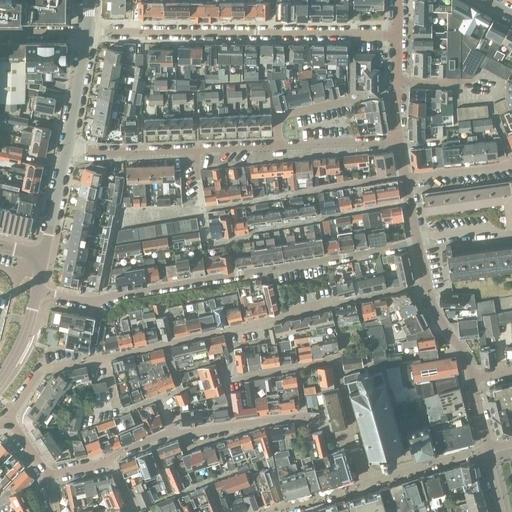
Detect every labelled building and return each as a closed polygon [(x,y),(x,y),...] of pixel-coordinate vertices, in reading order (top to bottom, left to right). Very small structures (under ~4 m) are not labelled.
[(22,21),(69,21),(69,0),(0,0),(0,22),(22,23),(22,21)] [(110,0),(111,13),(124,13),(125,12),(130,12),(130,1),(125,1),(124,0),(110,0)] [(138,19),(152,19),(151,0),(144,0),(145,2),(138,2),(138,19)] [(151,0),(152,19),(164,19),(164,3),(164,0),(151,0)] [(164,19),(177,19),(176,0),(168,0),(169,3),(164,3),(164,19)] [(176,0),(177,19),(190,19),(190,3),(181,3),(181,0),(176,0)] [(212,0),(212,3),(202,3),(202,11),(206,12),(206,21),(215,21),(215,19),(219,19),(219,0),(212,0)] [(219,0),(219,19),(232,19),(232,3),(231,0),(219,0)] [(236,0),(231,0),(232,3),(232,19),(245,19),(245,3),(236,3),(236,0)] [(257,0),(257,3),(257,19),(270,19),(270,3),(262,3),(262,0),(257,0)] [(275,0),(275,21),(281,21),(294,21),(294,0),(275,0)] [(301,0),(301,2),(296,2),(296,21),(308,21),(308,0),(301,0)] [(310,0),(310,21),(322,21),(322,0),(321,0),(320,0),(310,0)] [(322,0),(322,21),(334,21),(334,6),(328,6),(328,2),(324,2),(324,0),(322,0)] [(348,0),(341,0),(342,5),(336,5),(336,21),(348,21),(348,0)] [(371,0),(354,0),(354,9),(371,10),(371,0)] [(371,0),(371,10),(382,10),(384,8),(383,0),(371,0)] [(445,13),(445,12),(445,6),(432,6),(432,0),(415,0),(415,12),(439,13),(445,13)] [(491,19),(470,8),(455,0),(451,0),(451,12),(447,12),(447,19),(446,77),(472,78),(478,66),(484,55),(480,52),(474,49),(479,41),(480,38),(491,19)] [(193,21),(206,21),(206,12),(202,11),(202,3),(190,3),(190,19),(193,19),(193,21)] [(257,3),(245,3),(245,19),(257,19),(257,3)] [(447,19),(447,12),(445,12),(445,13),(439,13),(415,12),(415,24),(432,24),(432,18),(447,19)] [(480,52),(493,58),(497,51),(501,42),(509,29),(493,20),(488,30),(485,35),(495,41),(494,43),(492,42),(488,50),(483,47),(486,41),(480,38),(479,41),(474,49),(480,52)] [(414,38),(447,39),(447,34),(447,30),(446,30),(444,31),(443,32),(435,32),(433,30),(432,30),(432,26),(415,26),(414,38)] [(511,30),(509,29),(501,42),(511,48),(511,49),(509,55),(511,57),(511,30)] [(446,44),(447,39),(414,38),(414,50),(433,50),(433,44),(440,44),(443,44),(446,44)] [(0,103),(4,104),(10,104),(15,104),(20,104),(24,104),(24,102),(24,95),(24,89),(24,88),(25,86),(25,80),(26,43),(11,43),(0,43),(0,103)] [(25,86),(24,88),(29,88),(29,81),(41,81),(41,80),(41,77),(41,71),(46,71),(46,76),(51,76),(51,69),(54,69),(65,69),(65,67),(65,51),(66,44),(26,43),(25,80),(25,86)] [(217,46),(206,46),(206,64),(217,64),(217,46)] [(220,64),(231,64),(231,46),(219,46),(219,66),(220,66),(220,64)] [(231,46),(231,64),(240,64),(240,66),(243,66),(243,46),(231,46)] [(244,46),(244,64),(244,66),(257,66),(257,46),(244,46)] [(258,61),(258,73),(263,73),(263,62),(266,62),(266,69),(271,69),(272,69),(272,66),(272,64),(273,46),(261,46),(261,61),(258,61)] [(272,64),(284,64),(284,46),(273,46),(272,64)] [(288,62),(298,62),(299,46),(289,46),(289,48),(287,48),(286,60),(288,60),(288,62)] [(299,46),(298,62),(308,62),(308,60),(310,60),(310,48),(308,48),(308,46),(299,46)] [(325,46),(313,46),(312,64),(322,64),(322,66),(324,66),(325,46)] [(328,65),(337,65),(337,46),(327,46),(326,67),(328,67),(328,65)] [(342,65),(347,65),(348,46),(337,46),(337,65),(337,76),(342,76),(342,65)] [(190,79),(190,73),(191,49),(179,49),(178,64),(183,64),(183,79),(190,79)] [(202,49),(191,49),(190,73),(193,73),(193,70),(195,70),(196,64),(202,64),(202,49)] [(107,50),(104,62),(120,65),(122,53),(107,50)] [(149,50),(149,66),(150,66),(150,67),(155,67),(155,72),(161,72),(161,51),(149,50)] [(161,51),(161,72),(167,72),(167,67),(171,67),(171,66),(173,66),(173,51),(161,51)] [(438,77),(446,77),(446,51),(442,51),(441,51),(441,64),(438,64),(438,65),(438,69),(438,77)] [(493,58),(492,60),(495,61),(497,62),(498,59),(501,61),(505,54),(497,51),(493,58)] [(414,52),(414,64),(437,65),(437,63),(439,63),(439,60),(430,60),(430,52),(414,52)] [(364,94),(364,96),(378,96),(378,70),(375,70),(376,56),(352,55),(351,94),(364,94)] [(478,66),(483,69),(489,58),(484,55),(478,66)] [(489,58),(483,69),(489,72),(495,61),(492,60),(489,58)] [(495,61),(489,72),(494,75),(500,64),(497,62),(495,61)] [(104,62),(102,74),(118,77),(120,65),(104,62)] [(430,69),(438,69),(438,65),(437,65),(414,64),(414,76),(430,77),(430,69)] [(500,64),(494,75),(499,77),(505,67),(500,64)] [(286,76),(286,69),(286,66),(281,66),(281,73),(275,73),(275,69),(272,69),(271,69),(271,72),(272,80),(274,80),(283,80),(286,79),(286,76)] [(505,67),(499,77),(505,80),(510,70),(505,67)] [(136,68),(134,80),(141,81),(143,69),(136,68)] [(161,90),(175,90),(175,80),(167,79),(167,72),(161,72),(161,90)] [(259,80),(258,73),(244,74),(244,81),(259,80)] [(102,74),(100,86),(116,88),(117,81),(124,82),(125,78),(118,77),(102,74)] [(333,86),(332,78),(331,78),(324,80),(329,99),(340,96),(344,95),(345,83),(333,86)] [(301,105),(297,89),(291,91),(288,79),(286,79),(283,80),(289,108),(301,105)] [(302,88),(297,89),(301,105),(313,102),(307,79),(300,80),(302,88)] [(134,80),(132,91),(142,92),(143,89),(144,86),(144,81),(141,81),(134,80)] [(175,90),(190,90),(190,80),(175,80),(175,90)] [(190,80),(190,90),(196,90),(204,90),(204,80),(190,80)] [(269,80),(272,93),(276,111),(288,108),(284,92),(277,94),(274,80),(271,80),(269,80)] [(322,80),(320,80),(320,82),(311,84),(315,102),(326,99),(322,80)] [(100,86),(98,97),(114,100),(121,102),(122,96),(115,94),(116,88),(100,86)] [(24,89),(24,95),(31,96),(32,89),(29,88),(24,88),(24,89)] [(409,90),(408,102),(425,103),(426,91),(409,90)] [(132,91),(130,102),(136,104),(141,104),(143,93),(142,92),(132,91)] [(441,92),(442,104),(451,104),(451,93),(441,92)] [(196,101),(204,101),(204,93),(196,93),(196,101)] [(33,96),(31,108),(32,110),(35,110),(39,111),(42,114),(52,116),(56,114),(56,110),(54,107),(55,100),(37,97),(35,97),(33,96)] [(98,97),(96,109),(111,112),(114,100),(98,97)] [(354,109),(355,114),(385,110),(383,98),(366,102),(367,107),(364,107),(364,108),(354,109)] [(504,113),(510,110),(505,99),(499,102),(504,113)] [(130,102),(125,102),(123,114),(134,116),(136,104),(130,102)] [(436,104),(425,103),(408,102),(408,114),(424,115),(424,109),(435,110),(436,104)] [(498,115),(504,113),(499,102),(494,104),(498,115)] [(4,108),(4,113),(19,116),(20,111),(21,111),(20,104),(15,104),(10,104),(4,104),(4,108)] [(440,104),(441,117),(453,116),(452,104),(451,104),(442,104),(440,104)] [(247,106),(247,117),(248,130),(259,130),(259,116),(251,116),(251,106),(247,106)] [(96,109),(94,121),(118,125),(120,126),(121,126),(125,127),(125,126),(124,122),(126,122),(127,117),(120,116),(119,120),(117,119),(110,118),(111,112),(96,109)] [(374,118),(375,122),(386,121),(385,110),(355,114),(356,119),(365,118),(366,122),(371,121),(370,118),(374,118)] [(0,123),(5,125),(5,123),(27,127),(28,119),(6,114),(6,115),(0,113),(0,123)] [(213,132),(212,118),(212,113),(206,113),(206,118),(200,119),(200,132),(213,132)] [(271,116),(263,116),(259,116),(259,130),(271,129),(271,116)] [(235,117),(224,118),(224,131),(236,131),(235,117)] [(247,117),(235,117),(236,131),(248,130),(247,117)] [(407,117),(408,130),(430,129),(430,127),(428,127),(428,124),(433,124),(433,117),(407,117)] [(224,118),(212,118),(213,132),(224,131),(224,118)] [(180,119),(168,120),(169,134),(180,133),(180,119)] [(192,119),(180,119),(180,133),(193,133),(192,119)] [(491,119),(481,120),(483,130),(492,129),(491,119)] [(157,134),(156,120),(144,121),(145,135),(157,134)] [(168,120),(156,120),(157,134),(169,134),(168,120)] [(483,130),(481,120),(472,120),(473,131),(483,130)] [(118,125),(94,121),(91,133),(107,136),(108,129),(119,131),(121,131),(121,126),(120,126),(118,125)] [(386,121),(375,122),(373,123),(373,128),(367,129),(366,124),(357,125),(358,136),(368,135),(388,132),(386,121)] [(458,122),(459,132),(470,131),(470,121),(458,122)] [(125,127),(121,126),(121,131),(122,135),(125,134),(137,134),(137,128),(125,128),(125,127)] [(22,131),(21,138),(47,143),(49,130),(35,127),(33,133),(22,131)] [(430,129),(408,130),(408,142),(424,141),(424,134),(436,133),(436,129),(430,129)] [(477,135),(471,136),(472,144),(473,160),(485,158),(484,142),(478,143),(477,135)] [(468,144),(460,145),(461,161),(473,160),(472,144),(471,136),(467,136),(468,144)] [(493,142),(484,142),(485,158),(497,157),(505,156),(499,137),(493,137),(493,142)] [(47,143),(21,138),(20,143),(31,145),(29,153),(44,155),(47,143)] [(461,161),(460,145),(441,146),(441,147),(435,148),(437,167),(443,167),(443,162),(461,161)] [(0,152),(20,157),(21,156),(22,149),(10,147),(3,146),(2,153),(0,152)] [(409,161),(411,173),(431,171),(430,162),(431,162),(429,149),(408,151),(409,152),(409,153),(410,155),(409,161)] [(20,157),(0,152),(0,159),(19,163),(20,157)] [(368,165),(368,168),(376,166),(377,175),(394,172),(391,153),(375,156),(374,154),(367,155),(367,165),(368,165)] [(369,171),(368,168),(368,165),(367,165),(367,155),(355,156),(356,166),(362,166),(363,172),(369,171)] [(356,168),(356,166),(355,156),(342,157),(343,168),(354,167),(354,169),(356,168)] [(337,158),(324,159),(326,174),(340,172),(339,168),(338,168),(337,158)] [(324,159),(311,160),(313,172),(313,175),(317,175),(326,174),(324,159)] [(300,175),(305,174),(306,188),(312,187),(311,176),(310,174),(311,174),(311,173),(313,172),(311,160),(298,162),(299,172),(300,172),(300,175)] [(11,168),(9,173),(39,179),(42,166),(27,163),(26,171),(11,168)] [(290,163),(280,164),(281,176),(286,175),(287,182),(288,182),(290,191),(297,190),(294,174),(291,174),(290,163)] [(84,168),(81,182),(98,185),(99,178),(104,180),(105,174),(107,168),(90,164),(89,169),(84,168)] [(278,193),(275,176),(281,176),(280,164),(270,165),(271,177),(273,194),(278,193)] [(161,166),(162,181),(163,205),(169,205),(169,196),(168,196),(168,181),(174,181),(174,189),(180,189),(180,170),(173,170),(173,165),(161,166)] [(270,165),(260,166),(261,178),(265,177),(271,177),(270,165)] [(144,200),(144,182),(150,181),(149,166),(137,167),(138,182),(139,206),(145,206),(145,200),(144,200)] [(163,205),(162,181),(161,166),(149,166),(150,181),(156,181),(157,196),(156,196),(157,206),(163,205)] [(250,166),(251,179),(255,178),(261,178),(260,166),(250,166)] [(139,206),(138,182),(137,167),(125,167),(126,182),(132,182),(132,197),(132,203),(132,207),(139,206)] [(236,168),(241,199),(253,197),(252,189),(251,186),(250,184),(246,185),(243,167),(236,168)] [(227,186),(229,201),(241,199),(236,168),(229,169),(231,178),(232,180),(233,186),(227,186)] [(213,176),(214,186),(217,203),(229,201),(227,186),(220,187),(219,181),(221,180),(220,178),(219,169),(212,170),(213,176)] [(39,179),(9,173),(8,179),(23,182),(22,189),(37,192),(39,179)] [(105,183),(104,186),(122,190),(123,178),(116,176),(114,184),(109,183),(109,184),(105,183)] [(3,181),(1,189),(19,192),(18,192),(20,185),(3,181)] [(387,201),(399,199),(396,181),(384,183),(387,201)] [(509,184),(434,194),(422,196),(421,193),(422,203),(421,203),(421,205),(422,205),(423,214),(503,203),(507,229),(511,228),(511,181),(509,182),(509,184)] [(81,182),(79,193),(95,197),(98,185),(81,182)] [(372,185),(375,203),(387,201),(384,183),(372,185)] [(372,185),(360,187),(363,205),(375,203),(372,185)] [(112,197),(111,200),(120,202),(122,190),(104,186),(104,187),(102,193),(108,194),(108,196),(112,197)] [(217,203),(214,186),(203,188),(205,205),(217,203)] [(252,189),(253,197),(263,196),(262,187),(252,189)] [(349,197),(351,207),(363,205),(360,187),(356,188),(357,192),(352,193),(352,191),(349,192),(350,197),(349,197)] [(1,189),(0,193),(0,227),(28,233),(28,231),(29,231),(33,215),(33,211),(35,206),(37,196),(19,192),(1,189)] [(349,197),(343,198),(341,190),(336,191),(336,192),(337,199),(339,209),(351,207),(349,197)] [(333,199),(323,201),(322,194),(318,195),(318,202),(320,213),(339,210),(339,209),(337,199),(336,192),(332,193),(333,199)] [(76,206),(77,206),(95,210),(96,204),(100,205),(101,198),(95,197),(79,193),(76,206)] [(124,197),(122,207),(127,207),(131,207),(131,203),(129,203),(130,197),(124,197)] [(110,208),(110,213),(117,215),(120,202),(111,200),(111,201),(109,201),(107,207),(110,208)] [(315,205),(297,207),(299,219),(316,216),(315,205)] [(77,206),(74,218),(91,222),(92,216),(98,218),(99,211),(95,210),(77,206)] [(297,207),(280,210),(282,222),(299,219),(297,207)] [(400,207),(381,211),(383,224),(400,221),(401,223),(403,223),(400,207)] [(246,220),(238,222),(235,208),(230,209),(234,235),(248,233),(247,228),(246,220)] [(280,210),(262,213),(264,225),(282,222),(280,210)] [(361,214),(362,219),(364,227),(383,224),(380,211),(361,214)] [(108,220),(107,225),(115,227),(117,215),(110,213),(109,214),(109,217),(107,217),(106,219),(108,220)] [(245,220),(246,220),(247,228),(264,225),(262,213),(245,216),(245,217),(245,220)] [(219,221),(219,219),(219,216),(212,218),(213,222),(208,223),(211,239),(222,237),(219,221)] [(351,223),(350,221),(349,216),(335,218),(336,226),(351,223)] [(230,217),(219,219),(219,221),(222,237),(233,235),(230,217)] [(74,218),(71,231),(88,234),(91,222),(74,218)] [(196,218),(189,219),(191,231),(197,230),(196,218)] [(330,239),(329,232),(333,231),(331,219),(321,221),(323,233),(324,234),(325,240),(324,240),(327,254),(340,252),(337,238),(330,239)] [(183,220),(177,221),(180,233),(185,232),(183,220)] [(160,223),(154,224),(156,236),(162,235),(160,223)] [(102,234),(101,237),(112,239),(115,227),(107,225),(105,234),(102,233),(102,234)] [(354,235),(357,249),(367,248),(364,228),(361,229),(362,233),(354,235)] [(386,242),(385,234),(384,228),(367,231),(370,245),(376,244),(376,246),(385,245),(385,243),(386,242)] [(126,241),(124,229),(118,230),(116,243),(126,241)] [(69,243),(70,243),(85,246),(88,234),(71,231),(69,243)] [(337,234),(337,238),(340,252),(355,250),(351,231),(337,234)] [(198,232),(183,234),(185,242),(185,245),(191,244),(191,241),(199,239),(198,232)] [(300,241),(303,259),(313,257),(309,232),(305,233),(306,240),(300,241)] [(309,232),(313,257),(324,255),(321,238),(315,239),(313,232),(309,232)] [(397,232),(385,234),(386,242),(399,240),(397,232)] [(185,242),(183,234),(171,236),(172,244),(185,242)] [(289,236),(293,260),(303,259),(300,241),(294,242),(293,235),(289,236)] [(280,244),(283,262),(293,260),(289,236),(285,236),(286,243),(280,244)] [(103,244),(102,250),(110,251),(112,239),(101,237),(100,243),(103,244)] [(166,237),(154,239),(156,250),(168,248),(166,237)] [(269,239),(273,264),(283,262),(280,244),(274,245),(273,238),(269,239)] [(156,250),(154,239),(141,241),(143,252),(156,250)] [(260,248),(263,265),(273,264),(269,239),(264,240),(266,247),(260,248)] [(139,242),(126,244),(128,253),(141,251),(139,242)] [(249,247),(251,256),(253,267),(263,265),(260,248),(254,249),(253,242),(249,242),(249,247)] [(70,243),(67,255),(84,259),(85,252),(94,254),(95,248),(85,246),(70,243)] [(128,253),(126,244),(115,246),(113,256),(128,253)] [(511,248),(451,257),(450,252),(449,245),(445,246),(446,252),(440,253),(441,258),(447,258),(450,279),(511,270),(511,248)] [(101,257),(99,262),(107,264),(110,251),(102,250),(101,253),(99,253),(98,256),(101,257)] [(160,257),(159,252),(156,253),(161,281),(177,278),(175,264),(165,265),(164,259),(165,259),(164,257),(160,257)] [(395,261),(397,270),(410,267),(407,252),(382,257),(383,264),(395,261)] [(67,255),(64,268),(81,271),(83,265),(88,266),(90,261),(84,260),(84,259),(67,255)] [(230,255),(219,257),(219,255),(205,257),(207,272),(221,270),(221,272),(232,270),(230,255)] [(253,267),(251,256),(233,258),(235,270),(253,267)] [(202,257),(188,259),(189,264),(185,264),(187,276),(190,276),(191,278),(205,275),(203,262),(202,257)] [(143,266),(143,267),(146,281),(158,279),(156,264),(155,265),(153,258),(142,260),(143,266)] [(174,260),(175,264),(177,278),(187,276),(185,264),(189,264),(188,259),(188,258),(174,260)] [(377,274),(370,275),(373,291),(386,288),(379,258),(374,259),(377,274)] [(99,262),(97,274),(104,276),(107,264),(99,262)] [(373,291),(370,275),(361,277),(358,263),(353,264),(359,294),(373,291)] [(134,287),(131,269),(124,270),(124,266),(110,268),(107,284),(113,283),(116,284),(117,290),(134,287)] [(143,267),(131,269),(134,287),(146,285),(146,281),(143,267)] [(410,267),(397,270),(399,279),(387,281),(388,288),(414,282),(410,267)] [(81,271),(64,268),(62,281),(73,283),(74,282),(79,284),(81,271)] [(342,271),(327,274),(330,286),(335,285),(339,299),(355,295),(352,279),(344,281),(342,271)] [(104,276),(97,274),(96,275),(87,273),(86,279),(96,281),(95,289),(102,290),(104,276)] [(262,285),(268,315),(279,313),(272,284),(262,285)] [(237,288),(239,297),(245,296),(246,295),(245,289),(244,287),(244,286),(237,288)] [(391,296),(384,297),(388,312),(390,311),(395,310),(397,309),(399,308),(411,302),(407,293),(391,296)] [(474,304),(474,303),(473,294),(461,293),(461,294),(439,293),(439,302),(441,306),(461,307),(462,301),(468,301),(468,304),(470,304),(470,309),(475,309),(474,304)] [(224,304),(224,306),(228,324),(242,321),(239,306),(229,308),(228,303),(233,302),(233,300),(237,299),(236,294),(222,297),(224,304)] [(245,296),(239,297),(242,307),(248,305),(245,296)] [(384,297),(372,300),(376,316),(377,321),(380,320),(389,318),(388,314),(388,312),(384,297)] [(209,300),(211,312),(215,327),(228,324),(224,306),(215,308),(213,299),(209,300)] [(372,300),(360,303),(363,319),(376,316),(372,300)] [(481,316),(483,316),(495,314),(493,300),(474,303),(474,304),(477,320),(481,320),(481,316)] [(263,302),(253,304),(256,318),(267,315),(264,305),(264,306),(263,302)] [(411,302),(399,308),(403,318),(405,317),(418,311),(413,302),(411,302)] [(155,312),(155,313),(161,311),(159,303),(153,305),(155,312)] [(334,308),(338,325),(345,324),(346,330),(354,329),(353,323),(359,322),(354,303),(334,308)] [(256,318),(253,304),(248,305),(242,307),(241,307),(244,321),(256,318)] [(168,308),(170,317),(179,315),(179,312),(182,311),(181,305),(168,308)] [(406,324),(402,327),(405,334),(406,341),(433,337),(428,327),(429,327),(420,310),(418,311),(405,317),(403,318),(406,324)] [(131,325),(142,322),(141,319),(143,319),(141,311),(128,313),(131,325)] [(319,314),(312,316),(315,328),(317,335),(321,335),(326,333),(324,326),(334,323),(331,311),(319,314)] [(390,311),(388,312),(388,314),(389,318),(390,318),(390,321),(391,322),(396,320),(395,319),(393,311),(390,312),(390,311)] [(497,324),(510,322),(511,321),(511,311),(495,314),(497,324)] [(142,322),(144,329),(147,343),(158,340),(155,327),(147,329),(145,320),(156,318),(155,313),(155,312),(143,314),(143,319),(141,319),(142,322)] [(211,312),(198,315),(202,330),(215,327),(211,312)] [(69,326),(68,333),(79,335),(81,328),(92,330),(94,319),(62,313),(60,324),(69,326)] [(499,335),(497,324),(495,314),(483,316),(486,337),(499,335)] [(160,328),(163,339),(172,337),(167,315),(156,318),(159,328),(160,328)] [(198,315),(185,318),(189,333),(202,330),(198,315)] [(296,319),(293,320),(296,332),(299,332),(311,329),(315,328),(312,316),(308,317),(296,319)] [(189,333),(185,318),(172,321),(175,336),(189,333)] [(389,318),(380,320),(381,325),(382,329),(392,326),(391,322),(390,321),(390,318),(389,318)] [(459,339),(478,337),(478,333),(476,318),(474,318),(474,321),(457,322),(459,339)] [(123,334),(116,335),(120,349),(133,346),(127,320),(120,321),(123,334)] [(274,329),(268,330),(272,344),(276,343),(278,342),(277,337),(288,334),(296,332),(293,320),(285,322),(274,325),(274,329)] [(377,321),(359,324),(360,329),(364,353),(372,352),(385,350),(387,350),(384,337),(382,329),(381,325),(380,320),(377,321)] [(147,343),(144,329),(139,330),(138,326),(132,328),(136,346),(147,343)] [(79,335),(68,333),(66,345),(88,349),(90,342),(92,330),(81,328),(79,335)] [(116,335),(104,338),(106,328),(99,330),(99,331),(97,343),(105,345),(106,352),(120,349),(116,335)] [(99,331),(92,330),(90,342),(97,343),(99,331)] [(478,333),(478,337),(481,365),(496,364),(494,349),(485,350),(483,332),(478,333)] [(332,333),(321,335),(322,345),(324,354),(338,352),(336,343),(335,337),(333,337),(332,333)] [(223,335),(209,338),(212,353),(220,351),(221,356),(227,354),(223,335)] [(317,335),(309,337),(309,342),(310,347),(311,348),(312,360),(315,360),(322,359),(321,355),(324,354),(322,345),(321,335),(317,335)] [(309,337),(294,339),(295,347),(297,347),(297,344),(309,342),(309,337)] [(406,341),(402,342),(403,348),(417,346),(418,352),(418,353),(436,350),(436,347),(438,347),(437,340),(434,340),(434,337),(433,337),(406,341)] [(209,338),(187,343),(190,355),(206,351),(207,354),(212,353),(209,338)] [(278,342),(276,343),(277,345),(280,365),(282,365),(293,363),(297,362),(295,351),(286,352),(286,354),(284,355),(284,353),(283,349),(290,348),(289,340),(282,341),(278,342)] [(190,355),(187,343),(170,347),(172,359),(190,355)] [(266,343),(259,344),(262,368),(271,366),(280,365),(277,345),(272,346),(273,351),(269,352),(267,352),(266,343)] [(247,356),(246,356),(249,370),(262,368),(259,344),(253,345),(255,355),(247,356)] [(306,347),(298,349),(300,362),(308,361),(312,360),(311,348),(310,347),(306,347)] [(241,348),(234,349),(237,371),(249,370),(246,356),(246,352),(242,352),(241,348)] [(140,374),(147,371),(152,369),(151,368),(159,366),(166,364),(162,349),(148,353),(150,360),(137,363),(140,374)] [(385,350),(372,352),(374,365),(385,364),(385,368),(402,366),(401,353),(386,355),(385,350)] [(436,350),(418,353),(419,360),(437,357),(436,350)] [(364,353),(341,356),(343,370),(362,367),(362,361),(367,360),(366,353),(364,353)] [(126,385),(138,382),(139,381),(137,376),(137,371),(133,357),(122,359),(127,379),(125,380),(126,385)] [(411,361),(403,361),(403,366),(407,388),(415,386),(415,385),(420,384),(421,386),(420,387),(422,398),(423,398),(424,397),(451,389),(448,376),(458,374),(455,357),(438,360),(437,357),(419,360),(411,361)] [(121,381),(125,380),(127,379),(122,359),(111,362),(116,383),(118,388),(123,387),(121,381)] [(193,362),(195,367),(210,364),(209,359),(193,362)] [(199,375),(200,379),(217,374),(215,365),(192,371),(194,376),(199,375)] [(320,386),(322,392),(334,389),(333,383),(335,383),(332,365),(316,368),(320,386)] [(163,376),(159,366),(151,368),(152,369),(161,392),(174,387),(168,374),(163,376)] [(53,376),(48,383),(61,392),(62,392),(67,386),(68,387),(74,379),(81,377),(82,382),(89,381),(88,376),(86,367),(61,373),(60,375),(59,374),(56,378),(53,376)] [(152,369),(147,371),(148,374),(145,375),(146,378),(139,381),(140,385),(139,385),(145,398),(161,392),(152,369)] [(354,373),(343,376),(344,383),(347,383),(368,457),(367,457),(368,460),(369,459),(369,458),(377,456),(378,457),(379,456),(381,462),(395,458),(393,452),(394,452),(394,451),(404,448),(400,437),(381,372),(372,375),(371,374),(370,375),(367,373),(367,371),(365,372),(365,373),(360,374),(359,373),(358,373),(358,372),(354,373)] [(202,386),(203,388),(220,383),(217,374),(200,379),(202,386)] [(275,377),(276,390),(296,387),(295,375),(275,377)] [(270,378),(263,379),(264,389),(272,388),(270,378)] [(263,379),(252,380),(253,386),(259,385),(260,390),(264,389),(263,379)] [(253,386),(252,380),(243,382),(244,389),(230,391),(234,420),(257,416),(254,399),(253,386)] [(108,389),(106,381),(94,384),(96,391),(108,389)] [(126,385),(128,392),(132,403),(144,399),(138,382),(126,385)] [(511,384),(511,382),(488,388),(485,393),(491,414),(496,436),(511,432),(511,386),(511,385),(511,384)] [(48,383),(41,393),(54,402),(57,404),(63,396),(64,394),(62,392),(61,392),(48,383)] [(221,399),(222,404),(226,404),(220,383),(203,388),(203,390),(207,403),(221,399)] [(276,390),(278,400),(279,413),(298,411),(299,409),(296,387),(276,390)] [(451,389),(424,397),(428,415),(427,416),(437,453),(443,451),(442,450),(473,442),(464,406),(459,387),(451,389)] [(338,388),(334,389),(322,392),(320,392),(329,431),(347,426),(338,388)] [(187,399),(185,391),(174,396),(179,406),(189,402),(187,399)] [(132,403),(128,392),(118,395),(122,407),(132,403)] [(320,392),(315,393),(315,394),(306,396),(308,408),(318,406),(318,405),(317,400),(316,397),(320,396),(320,392)] [(41,393),(35,403),(48,412),(53,415),(57,418),(60,413),(52,408),(54,404),(53,403),(54,402),(41,393)] [(266,397),(254,399),(257,416),(268,415),(266,401),(266,397)] [(278,400),(266,401),(268,415),(279,413),(278,400)] [(23,418),(23,421),(23,424),(28,431),(33,428),(38,428),(38,427),(47,427),(47,424),(53,415),(48,412),(35,403),(32,407),(29,406),(26,411),(25,413),(24,416),(23,418)] [(148,407),(152,414),(142,418),(144,424),(143,424),(148,434),(162,429),(156,413),(157,412),(154,404),(148,407)] [(226,404),(222,404),(212,406),(211,407),(213,422),(229,420),(226,404)] [(72,407),(70,415),(75,416),(75,417),(81,418),(84,406),(78,405),(77,408),(72,407)] [(180,411),(182,426),(203,424),(203,423),(210,422),(207,408),(202,409),(180,411)] [(75,416),(70,415),(68,423),(74,424),(73,427),(79,429),(81,418),(75,417),(75,416)] [(142,422),(134,425),(130,416),(126,418),(135,440),(148,434),(142,422)] [(135,440),(126,418),(121,420),(125,430),(118,432),(123,445),(135,440)] [(113,420),(103,424),(105,429),(115,425),(113,420)] [(291,424),(280,427),(284,450),(296,447),(295,443),(291,444),(289,438),(294,437),(291,424)] [(284,450),(280,427),(268,429),(270,437),(271,437),(272,441),(278,440),(280,450),(284,450)] [(407,435),(400,437),(404,448),(410,446),(414,460),(436,454),(436,453),(428,427),(419,430),(406,434),(407,435)] [(33,428),(28,431),(41,451),(48,446),(55,442),(48,431),(43,435),(38,428),(33,428)] [(81,432),(83,438),(96,432),(95,428),(88,431),(88,429),(81,432)] [(260,430),(249,434),(252,444),(256,442),(267,439),(264,429),(260,430)] [(112,432),(107,434),(113,449),(120,446),(117,438),(115,439),(114,434),(113,435),(112,432)] [(306,443),(310,456),(311,456),(312,460),(322,456),(327,455),(327,454),(321,432),(312,435),(313,441),(306,443)] [(99,439),(103,450),(104,453),(113,449),(107,434),(106,433),(98,437),(99,439)] [(240,437),(239,437),(244,452),(253,449),(255,453),(259,451),(256,442),(252,444),(249,434),(242,436),(240,437)] [(239,437),(227,441),(232,458),(234,458),(233,456),(244,452),(239,437)] [(103,450),(99,439),(86,444),(90,455),(103,450)] [(81,441),(72,441),(76,458),(87,456),(85,450),(81,441)] [(158,448),(157,450),(167,474),(171,472),(176,470),(175,468),(170,459),(174,458),(172,454),(181,450),(177,441),(158,448)] [(227,441),(214,445),(219,463),(226,461),(229,470),(235,468),(232,458),(227,441)] [(272,455),(268,441),(266,442),(267,444),(261,445),(265,458),(272,455)] [(48,446),(41,451),(48,461),(61,452),(55,442),(48,446)] [(1,443),(0,444),(0,466),(12,478),(23,466),(10,453),(11,453),(1,443)] [(214,445),(201,449),(207,467),(219,463),(214,445)] [(183,455),(182,455),(184,461),(185,466),(187,473),(194,471),(201,469),(207,467),(201,449),(196,451),(192,452),(190,453),(183,455)] [(250,459),(252,463),(265,457),(262,450),(255,453),(256,456),(250,459)] [(310,492),(304,471),(297,473),(295,463),(290,465),(287,456),(289,456),(287,450),(274,454),(278,479),(284,499),(310,492)] [(343,450),(333,453),(341,483),(352,480),(343,450)] [(152,451),(136,457),(139,467),(140,469),(138,470),(140,476),(142,475),(143,478),(159,473),(152,451)] [(333,453),(327,454),(327,455),(322,456),(331,486),(341,483),(333,453)] [(300,459),(304,471),(310,492),(320,489),(312,460),(311,456),(310,456),(300,459)] [(322,456),(312,460),(320,489),(331,486),(322,456)] [(120,463),(119,463),(122,470),(125,478),(130,476),(131,479),(137,477),(138,477),(140,476),(138,470),(140,469),(139,467),(136,457),(120,463)] [(472,462),(461,465),(464,480),(478,478),(475,465),(474,465),(472,464),(472,462)] [(253,463),(247,465),(250,474),(251,474),(256,472),(253,463)] [(214,483),(219,497),(224,511),(245,511),(248,511),(243,496),(258,491),(253,478),(251,474),(250,474),(247,465),(237,469),(239,474),(214,483)] [(456,467),(439,472),(445,492),(446,495),(464,490),(462,484),(465,484),(464,480),(461,465),(456,467)] [(0,485),(2,488),(12,478),(0,466),(0,485)] [(167,474),(175,492),(185,488),(191,485),(190,481),(191,481),(189,476),(181,479),(179,475),(177,470),(176,470),(171,472),(167,474)] [(269,470),(260,473),(260,475),(262,482),(265,489),(274,486),(269,470)] [(28,501),(23,490),(33,479),(30,477),(30,476),(24,471),(0,496),(0,511),(6,511),(16,508),(28,501)] [(439,472),(417,478),(423,498),(428,497),(445,492),(439,472)] [(111,475),(94,479),(96,490),(94,494),(95,494),(97,493),(101,493),(102,495),(107,493),(117,488),(111,475)] [(136,484),(133,486),(136,493),(147,489),(143,478),(142,475),(140,476),(138,477),(137,477),(140,483),(136,484)] [(131,479),(130,480),(132,486),(133,486),(136,484),(140,483),(137,477),(131,479)] [(417,478),(402,483),(405,494),(409,493),(414,511),(427,511),(423,498),(417,478)] [(464,493),(465,493),(480,488),(478,478),(464,480),(465,484),(462,484),(464,490),(464,493)] [(89,480),(83,481),(85,492),(86,496),(86,497),(86,498),(87,504),(87,506),(90,505),(89,503),(92,501),(90,495),(94,494),(96,490),(94,479),(89,480)] [(83,481),(73,483),(76,499),(86,497),(86,496),(85,492),(83,481)] [(262,495),(260,496),(263,506),(279,500),(274,486),(265,489),(262,482),(258,483),(262,495)] [(73,483),(66,485),(71,511),(75,511),(77,511),(80,510),(80,508),(79,508),(79,505),(80,505),(83,504),(84,508),(87,506),(87,504),(86,498),(86,497),(76,499),(73,483)] [(402,483),(389,487),(393,498),(401,495),(404,503),(399,504),(400,511),(414,511),(409,493),(405,494),(402,483)] [(147,489),(136,493),(141,506),(152,502),(149,495),(153,493),(160,491),(158,485),(150,487),(147,489)] [(189,494),(196,510),(206,506),(208,511),(218,511),(208,486),(189,494)] [(389,487),(379,490),(385,507),(389,506),(390,511),(400,511),(399,504),(404,503),(401,495),(393,498),(389,487)] [(105,498),(103,498),(108,509),(110,509),(114,508),(124,504),(117,488),(107,493),(109,496),(105,498)] [(466,498),(468,503),(483,498),(480,488),(465,493),(464,493),(464,490),(458,492),(460,500),(466,498)] [(356,498),(346,500),(349,511),(390,511),(389,506),(385,507),(379,490),(356,498)] [(258,491),(243,496),(248,511),(263,506),(260,496),(260,495),(259,495),(258,491)] [(428,497),(423,498),(427,511),(451,511),(446,495),(445,492),(428,497)] [(207,511),(206,506),(196,510),(195,511),(188,494),(178,498),(184,511),(207,511)] [(181,511),(174,496),(150,507),(152,511),(181,511)] [(453,507),(454,511),(473,511),(486,508),(483,498),(468,503),(453,507)] [(349,511),(346,500),(325,507),(326,511),(349,511)] [(16,508),(17,511),(33,511),(28,501),(16,508)]
